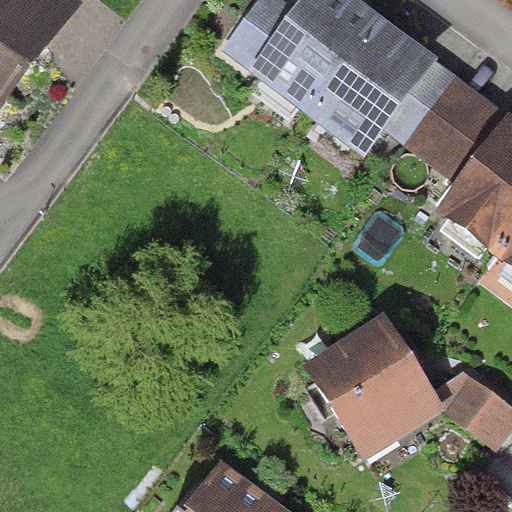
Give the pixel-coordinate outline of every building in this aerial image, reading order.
[(0,0),(0,109),(84,1),(82,0),(0,0)] [(277,0),(261,0),(224,50),(365,155),(382,131),(406,148),(459,77),(437,60),(439,57),(362,0),(303,0),(294,13),(277,0)] [(511,113),(508,111),(507,113),(459,77),(406,148),(453,183),(431,211),(511,271),(511,113)] [(364,460),(446,408),(435,391),(385,313),(304,364),(364,460)] [(444,413),(497,452),(511,432),(511,408),(464,371),(435,391),(446,408),(444,413)] [(293,511),(221,459),(181,511),(293,511)]
